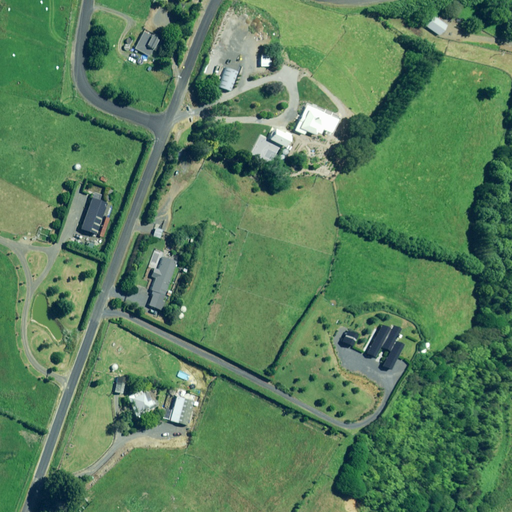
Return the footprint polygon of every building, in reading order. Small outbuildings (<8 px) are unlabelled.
[(436,35),(443,25),(429,16),(423,26),(436,35)] [(143,31),(134,48),(150,56),(159,39),(143,31)] [(264,57),(264,55),(258,55),(259,66),(268,65),(267,56),(264,57)] [(236,71),(223,67),(217,87),(230,90),(236,71)] [(319,135),(321,129),(330,133),(332,128),(326,125),(327,123),(325,122),(328,114),(304,105),(299,120),(301,122),(299,128),(319,135)] [(271,139),(287,147),(292,137),(277,129),(271,139)] [(96,234),(107,203),(99,200),(101,195),(93,192),(80,229),(96,234)] [(160,238),(163,230),(156,228),(154,236),(160,238)] [(151,289),(153,290),(148,305),(163,310),(166,301),(164,301),(177,261),(163,257),(158,269),(154,268),(151,276),(155,278),(151,289)] [(386,370),(398,345),(389,341),(394,330),(386,326),(384,329),(376,325),(363,354),(371,358),(376,347),(385,351),(378,366),(386,370)] [(343,332),(338,342),(349,347),(353,336),(343,332)] [(142,394),(141,392),(134,395),(135,397),(130,399),(137,414),(157,406),(155,402),(152,404),(147,392),(142,394)] [(188,425),(194,401),(176,396),(170,420),(188,425)]
